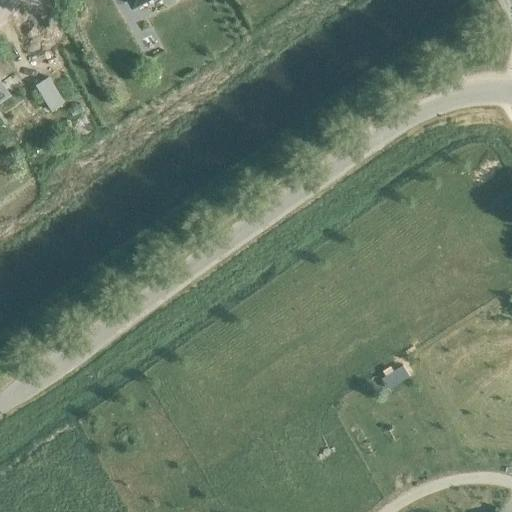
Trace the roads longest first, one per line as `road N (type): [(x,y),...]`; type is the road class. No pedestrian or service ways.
road 1 (tertiary): [(511,95),(472,93),(422,108),(0,406)]
road 2 (residential): [(511,484),(470,474),(385,511)]
